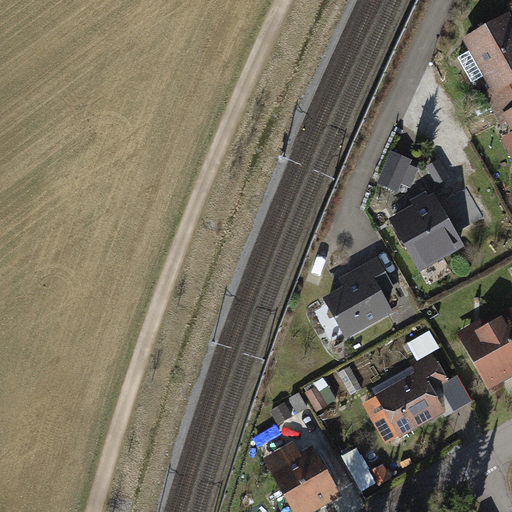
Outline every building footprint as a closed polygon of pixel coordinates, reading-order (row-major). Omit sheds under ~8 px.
[(500,91),(511,84),(511,13),(471,37),(476,47),(461,56),(474,80),(489,72),(500,91)] [(511,84),(500,91),(491,96),(502,116),(511,110),(511,84)] [(511,110),(502,116),(511,132),(502,137),(511,156),(511,110)] [(413,159),(392,151),(381,183),(402,190),(413,159)] [(441,160),(427,167),(436,185),(450,178),(441,160)] [(440,192),(395,217),(423,267),(468,242),(440,192)] [(381,260),(324,291),(350,341),(400,314),(388,292),(396,288),(381,260)] [(511,310),(466,335),(492,384),(511,372),(511,310)] [(418,371),(382,391),(403,430),(447,407),(439,393),(456,384),(436,348),(413,361),(418,371)] [(288,403),(271,411),(278,426),(295,418),(288,403)] [(296,440),(269,456),(302,511),(303,511),(343,489),(317,444),(303,452),(296,440)]
